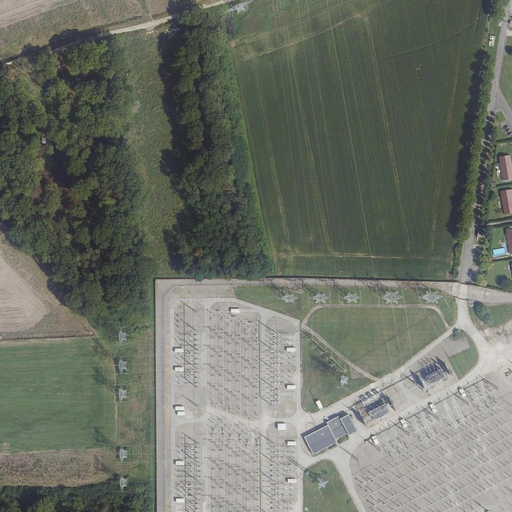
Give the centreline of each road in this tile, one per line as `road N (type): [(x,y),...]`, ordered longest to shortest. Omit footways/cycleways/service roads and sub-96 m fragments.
road 1 (track): [(0,71),(226,0)]
road 2 (residential): [(493,86),(464,284)]
